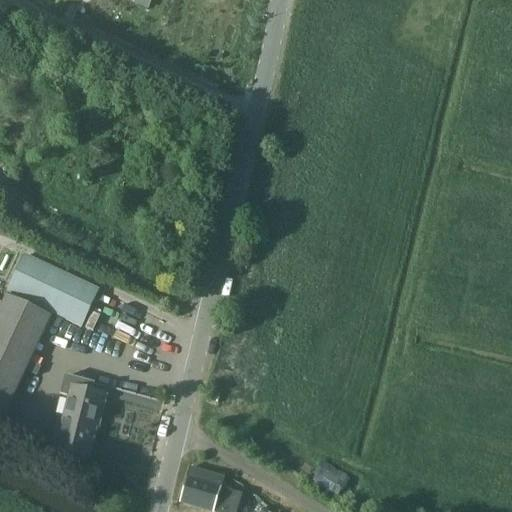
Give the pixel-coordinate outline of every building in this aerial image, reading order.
[(97,291),(24,257),(7,294),(82,327),(97,291)] [(0,303),(0,427),(0,428),(51,318),(6,297),(2,305),(0,303)] [(68,399),(63,419),(95,427),(95,429),(96,430),(104,398),(90,395),(93,385),(63,377),(58,397),(68,399)] [(87,462),(95,429),(95,427),(63,419),(54,453),(87,462)] [(191,467),(180,503),(207,511),(236,511),(242,496),(221,489),(224,480),(214,477),(215,475),(191,467)]
